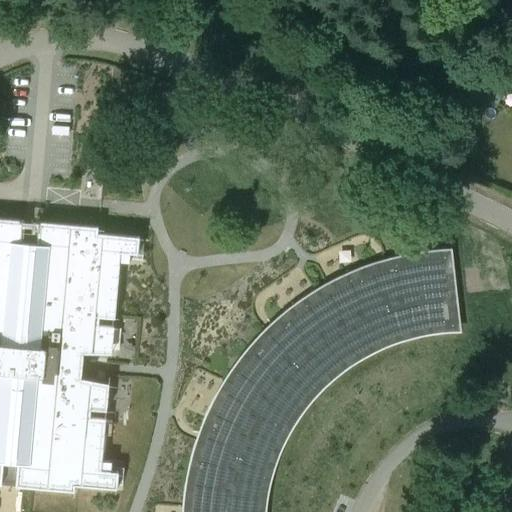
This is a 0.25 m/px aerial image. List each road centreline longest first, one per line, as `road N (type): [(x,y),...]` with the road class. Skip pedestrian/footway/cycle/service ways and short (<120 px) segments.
road 1 (unclassified): [(0,56),(46,39),(114,42),(300,111)]
road 2 (unclassified): [(511,213),(300,111)]
